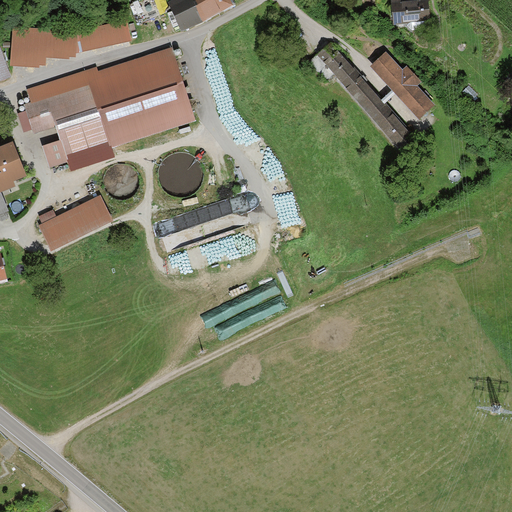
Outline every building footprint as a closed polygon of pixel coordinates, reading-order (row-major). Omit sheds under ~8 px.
[(236,0),(164,0),(181,31),(237,2),(236,0)] [(429,0),(393,0),(397,24),(405,23),(412,30),(426,28),(431,21),(429,0)] [(77,35),(47,34),(46,49),(74,52),(129,40),(125,23),(77,35)] [(47,34),(15,31),(12,63),(44,66),(46,49),(47,34)] [(329,40),(316,52),(406,151),(419,139),(329,40)] [(0,49),(0,77),(9,74),(0,49)] [(384,50),(369,64),(419,117),(434,102),(417,84),(421,81),(406,64),(402,68),(384,50)] [(96,70),(31,92),(40,120),(62,113),(66,125),(48,131),(56,154),(75,148),(78,156),(195,117),(174,53),(99,79),(96,70)] [(478,97),(467,85),(460,92),(472,103),(478,97)] [(0,219),(8,216),(0,194),(0,180),(23,171),(10,138),(0,141),(0,219)] [(41,222),(37,224),(50,248),(109,218),(97,193),(54,215),(50,208),(38,214),(41,222)]
